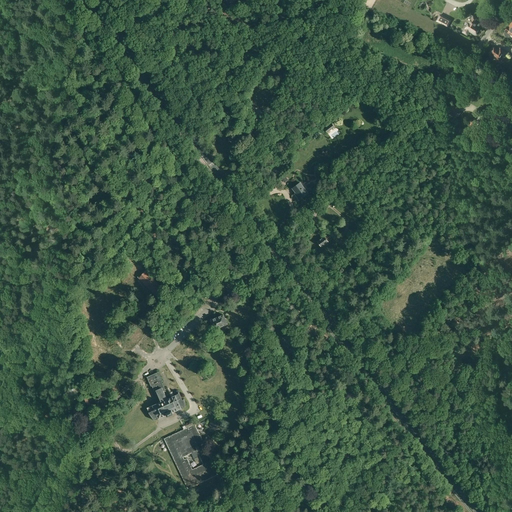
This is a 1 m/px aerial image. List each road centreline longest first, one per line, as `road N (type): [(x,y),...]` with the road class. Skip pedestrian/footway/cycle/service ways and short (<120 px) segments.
road 1 (secondary): [(475,511),(274,247)]
road 2 (unclassified): [(0,356),(204,155)]
road 3 (unclassified): [(274,247),(429,117)]
road 4 (secondary): [(204,155),(88,0)]
road 5 (track): [(174,115),(276,36),(303,0)]
road 6 (unclassified): [(429,117),(508,0)]
